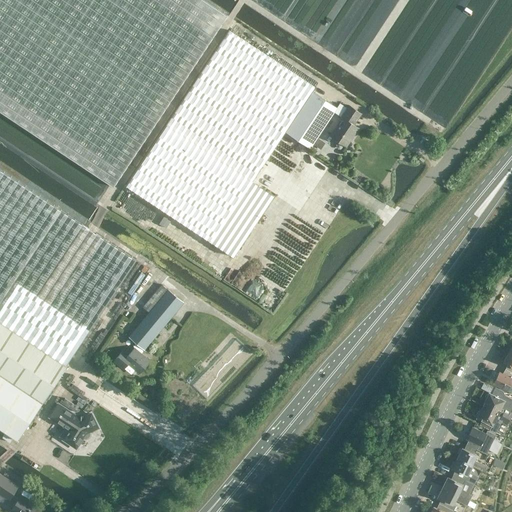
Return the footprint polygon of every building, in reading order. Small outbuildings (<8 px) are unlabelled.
[(203,0),(0,0),(0,111),(113,187),(227,15),(226,15),(203,0)] [(252,181),(285,132),(312,91),(315,87),(229,30),(166,124),(252,181)] [(312,91),(285,132),(310,148),(334,112),(337,107),(312,91)] [(334,112),(341,116),(340,117),(341,117),(329,135),(346,146),(359,128),(354,125),(362,114),(348,105),(346,108),(339,103),(337,107),(334,112)] [(166,124),(126,185),(233,256),(274,195),(252,181),(166,124)] [(0,321),(65,365),(135,260),(0,169),(0,321)] [(149,361),(141,354),(144,349),(183,302),(167,289),(168,289),(161,284),(143,307),(149,312),(129,336),(135,342),(133,345),(133,347),(127,354),(122,350),(113,360),(124,369),(128,363),(139,373),(149,361)] [(0,348),(54,384),(66,366),(65,365),(0,321),(0,348)] [(0,374),(41,403),(54,384),(0,348),(0,374)] [(511,351),(510,350),(503,361),(508,364),(505,368),(511,372),(511,351)] [(511,372),(505,368),(502,373),(499,371),(493,383),(511,393),(511,385),(510,385),(511,380),(511,372)] [(0,401),(29,421),(41,403),(0,374),(0,401)] [(488,392),(482,405),(510,419),(511,414),(511,412),(510,411),(511,407),(511,396),(505,393),(504,390),(496,386),(496,387),(495,387),(493,392),(492,394),(488,392)] [(0,428),(17,440),(29,421),(0,401),(0,428)] [(76,447),(82,437),(83,438),(84,438),(84,439),(85,439),(86,439),(87,439),(88,438),(89,437),(90,437),(90,436),(91,435),(91,434),(91,433),(91,432),(90,431),(97,427),(91,414),(83,417),(84,416),(78,416),(78,417),(58,404),(50,416),(66,427),(60,436),(64,439),(63,439),(76,447)] [(495,432),(501,421),(507,425),(510,419),(482,405),(476,418),(481,420),(479,425),(495,432)] [(485,433),(472,426),(466,439),(468,440),(466,444),(486,454),(495,434),(487,430),(485,433)] [(462,447),(457,458),(481,469),(485,471),(487,466),(474,460),(477,455),(462,447)] [(453,474),(466,481),(469,476),(468,475),(470,471),(478,474),(481,469),(457,458),(452,468),(455,469),(453,474)] [(0,472),(0,493),(9,499),(18,485),(0,472)] [(476,503),(477,500),(470,496),(471,494),(460,489),(462,484),(464,485),(466,481),(453,474),(451,478),(448,476),(442,487),(476,503)] [(439,503),(454,510),(456,505),(453,504),(455,499),(466,505),(473,508),(476,503),(442,487),(437,497),(441,498),(439,503)] [(20,495),(10,511),(11,511),(37,511),(38,511),(32,506),(33,504),(20,495)] [(452,511),(454,510),(439,503),(436,507),(433,506),(430,511),(452,511)]
